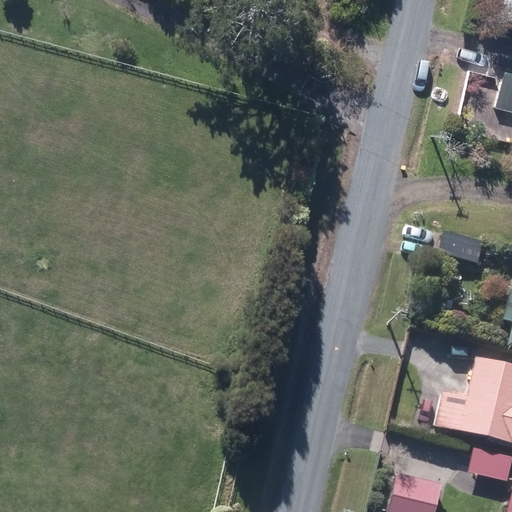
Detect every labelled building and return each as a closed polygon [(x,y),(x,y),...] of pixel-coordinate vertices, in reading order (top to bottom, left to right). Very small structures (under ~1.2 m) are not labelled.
[(484,35),(511,41),(511,0),(498,0),(493,25),(486,23),(484,35)] [(511,76),(502,75),(494,109),(511,112),(511,76)] [(476,241),(435,233),(430,256),(472,264),(476,241)] [(505,349),(511,350),(511,292),(509,292),(501,321),(511,323),(505,349)] [(432,426),(511,446),(511,368),(475,359),(465,399),(440,393),(432,426)] [(466,474),(504,483),(510,459),(472,450),(466,474)] [(385,511),(432,511),(439,486),(394,475),(385,511)]
